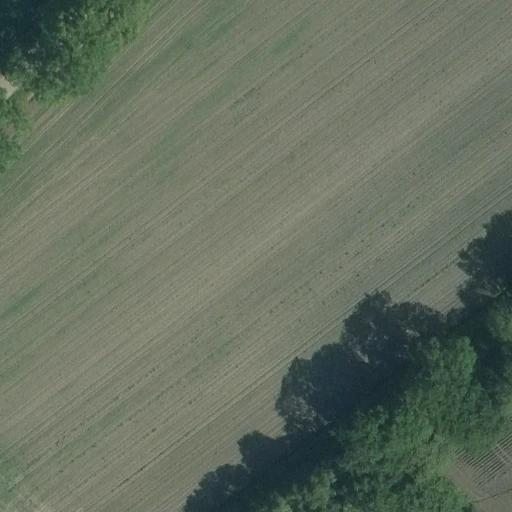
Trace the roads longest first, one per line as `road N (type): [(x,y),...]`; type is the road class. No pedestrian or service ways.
road 1 (track): [(511,326),(271,511)]
road 2 (tertiary): [(0,93),(94,0)]
